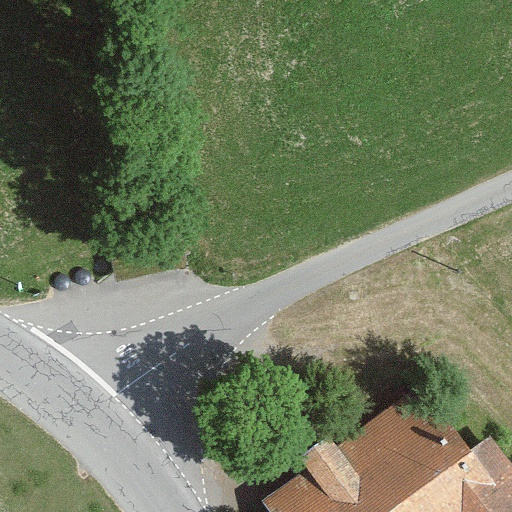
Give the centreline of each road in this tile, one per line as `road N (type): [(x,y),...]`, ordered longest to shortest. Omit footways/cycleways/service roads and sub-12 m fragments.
road 1 (unclassified): [(511,186),(280,291),(83,418)]
road 2 (unclassified): [(83,418),(162,511)]
